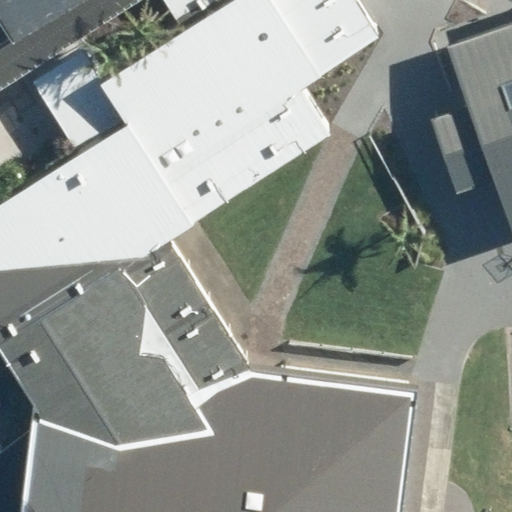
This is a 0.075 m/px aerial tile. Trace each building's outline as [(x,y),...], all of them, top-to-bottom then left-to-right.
[(72,0),(0,0),(0,29),(8,41),(72,0)] [(0,368),(21,400),(109,437),(193,418),(169,385),(242,359),(156,229),(319,125),(291,78),(369,27),(352,0),(168,0),(176,14),(92,70),(74,44),(25,75),(67,142),(0,184),(0,368)] [(480,167),(503,233),(511,229),(511,0),(503,0),(508,13),(430,40),(449,96),(425,104),(451,177),(480,167)] [(259,178),(188,219),(244,317),(270,303),(282,322),(297,314),(303,325),(334,307),(339,316),(366,301),(331,241),(379,213),(341,147),(265,190),(259,178)] [(382,511),(399,378),(242,359),(169,385),(193,418),(109,437),(21,400),(13,426),(0,508),(0,511),(382,511)]
